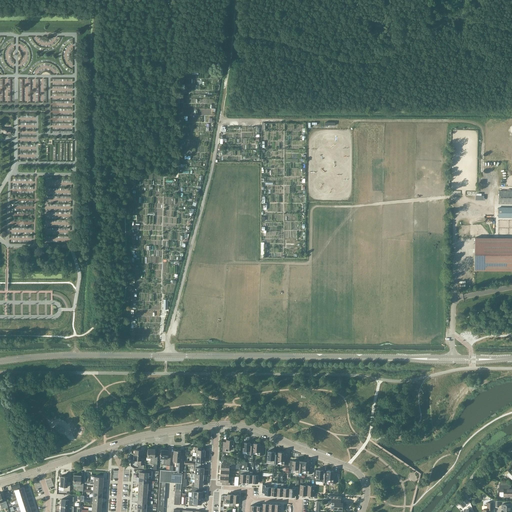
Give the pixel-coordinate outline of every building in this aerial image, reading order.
[(511,190),(499,191),(499,204),(511,203),(511,190)] [(498,217),(511,217),(511,207),(498,208),(498,217)] [(475,238),(475,270),(511,270),(511,237),(489,238),(475,238)] [(234,440),(226,439),(226,442),(223,442),(223,451),(229,451),(229,448),(233,448),(234,440)] [(243,442),(243,451),(247,451),(247,454),(253,454),(253,451),(253,445),(250,445),(250,444),(251,443),(243,442)] [(253,443),(253,444),(253,445),(253,451),(257,452),(257,455),(263,455),(264,446),(261,446),(261,443),(253,443)] [(196,456),(204,456),(204,450),(201,450),(201,447),(194,447),(194,453),(196,453),(196,456)] [(150,464),(153,464),(153,469),(156,469),(156,464),(157,455),(154,455),(155,449),(148,448),(147,457),(151,458),(150,464)] [(163,465),(169,465),(170,456),(167,456),(168,450),(161,449),(160,458),(164,459),(163,465)] [(137,464),(138,464),(137,468),(143,469),(143,465),(144,458),(141,458),(141,450),(134,450),(134,460),(138,460),(137,464)] [(173,450),(173,461),(176,461),(175,471),(182,471),(183,464),(183,456),(180,455),(180,451),(173,450)] [(268,451),(267,463),(278,463),(278,460),(278,454),(275,454),(275,453),(275,451),(268,451)] [(278,452),(278,453),(278,454),(278,460),(282,461),(281,464),(288,464),(288,455),(285,454),(286,452),(278,452)] [(204,456),(196,456),(196,459),(194,459),(193,461),(184,460),(184,464),(193,464),(193,465),(200,465),(200,462),(204,463),(204,456)] [(292,460),(292,469),(296,469),(296,472),(302,473),(302,470),(303,462),(302,462),(300,462),(300,461),(292,460)] [(222,463),(221,469),(229,470),(230,467),(231,467),(232,461),(223,461),(223,463),(222,463)] [(303,461),(302,462),(303,462),(302,470),(306,470),(306,473),(312,473),(313,464),(310,464),(310,462),(303,461)] [(193,465),(193,470),(195,470),(195,474),(203,474),(203,468),(200,468),(200,465),(193,465)] [(139,472),(139,477),(148,478),(151,478),(152,471),(146,470),(140,470),(140,472),(139,472)] [(170,482),(171,470),(160,470),(159,482),(165,482),(170,482)] [(171,470),(170,482),(175,483),(181,483),(182,479),(182,472),(182,471),(175,471),(171,470)] [(317,470),(316,481),(326,482),(326,479),(327,472),(324,472),(324,471),(324,470),(317,470)] [(327,470),(327,471),(327,472),(326,479),(330,479),(330,482),(337,482),(337,473),(334,473),(334,471),(327,470)] [(82,491),(83,482),(80,482),(80,475),(73,475),(73,484),(77,484),(76,490),(82,491)] [(229,476),(221,475),(220,482),(222,482),(222,485),(230,485),(230,480),(229,480),(229,476)] [(59,476),(59,481),(60,481),(60,486),(59,490),(63,490),(69,491),(70,484),(67,484),(67,481),(67,477),(60,476),(59,476)] [(192,486),(192,488),(198,489),(199,486),(202,486),(202,480),(194,480),(194,482),(192,482),(192,486)] [(12,496),(24,492),(23,487),(20,488),(19,484),(11,487),(12,491),(14,490),(15,493),(12,494),(8,495),(9,497),(12,496)] [(307,495),(308,485),(300,484),(299,495),(307,495)] [(271,495),(271,487),(268,487),(268,485),(263,485),(262,492),(265,492),(265,494),(271,495)] [(315,485),(308,485),(307,495),(314,496),(315,485)] [(508,496),(511,495),(511,488),(508,489),(508,485),(499,485),(499,492),(504,492),(504,497),(508,497),(508,496)] [(290,488),(289,496),(295,496),(295,494),(298,495),(298,487),(293,487),(293,489),(290,488)] [(191,497),(191,498),(193,498),(201,498),(202,492),(198,491),(198,489),(192,488),(191,491),(191,492),(191,497)] [(224,505),(224,506),(229,506),(233,506),(234,494),(228,494),(228,495),(225,495),(224,503),(224,505)] [(334,509),(342,510),(343,502),(341,502),(341,496),(327,495),(327,500),(331,500),(331,505),(334,505),(334,509)] [(68,506),(68,503),(73,503),(74,497),(66,496),(66,499),(61,499),(60,506),(68,506)] [(26,497),(17,500),(18,502),(15,504),(15,505),(28,502),(26,497)] [(458,503),(463,508),(469,502),(464,497),(458,503)] [(489,511),(490,510),(493,510),(493,502),(487,502),(487,509),(483,509),(482,511),(489,511)]
